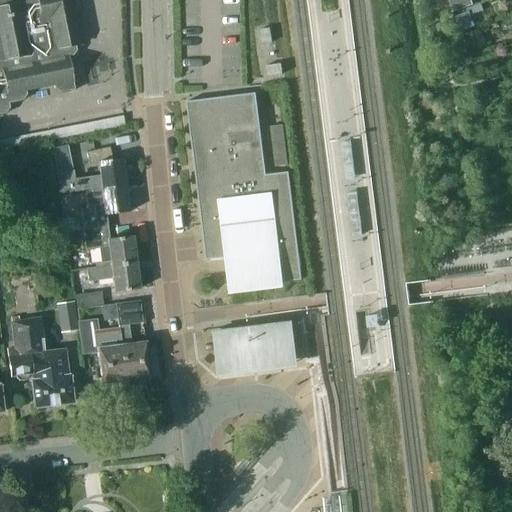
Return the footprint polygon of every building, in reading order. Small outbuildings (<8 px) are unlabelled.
[(0,0),(0,115),(4,115),(8,109),(7,104),(21,102),(25,96),(24,91),(52,86),(53,90),(58,94),(73,91),(66,59),(71,57),(74,51),(74,47),(79,46),(73,11),(76,5),(75,0),(0,0)] [(460,16),(465,30),(476,26),(471,12),(460,16)] [(272,42),(269,28),(259,30),(261,44),(272,42)] [(486,46),(480,29),(464,34),(470,51),(486,46)] [(266,77),(282,75),(280,64),(264,66),(266,77)] [(266,176),(257,95),(187,102),(205,262),(207,261),(207,260),(227,258),(230,289),(301,281),(289,174),(266,176)] [(287,166),(282,125),(270,127),(274,167),(287,166)] [(111,158),(108,147),(85,152),(88,164),(111,158)] [(83,191),(83,195),(102,193),(101,189),(125,185),(121,159),(98,163),(100,175),(73,179),(72,171),(55,173),(58,194),(83,191)] [(82,230),(82,232),(107,228),(106,220),(106,215),(129,212),(125,185),(101,189),(102,193),(83,195),(85,208),(78,209),(80,218),(60,220),(62,232),(82,230)] [(98,249),(99,263),(100,264),(111,262),(112,267),(136,263),(132,235),(108,239),(108,236),(107,228),(82,232),(84,251),(98,249)] [(100,264),(99,263),(94,264),(94,267),(85,269),(87,282),(113,278),(115,292),(139,289),(136,263),(112,267),(111,262),(100,264)] [(75,309),(98,306),(96,295),(74,298),(75,309)] [(73,301),(56,304),(60,333),(78,330),(73,301)] [(119,345),(124,383),(150,379),(144,341),(129,343),(127,325),(142,323),(139,301),(114,304),(119,345)] [(18,320),(17,316),(10,317),(14,350),(8,350),(9,356),(7,357),(9,377),(30,375),(34,409),(73,404),(69,375),(66,376),(63,349),(44,352),(39,318),(18,320)] [(283,327),(223,345),(226,372),(286,354),(283,327)] [(124,383),(119,345),(95,348),(100,386),(124,383)]
